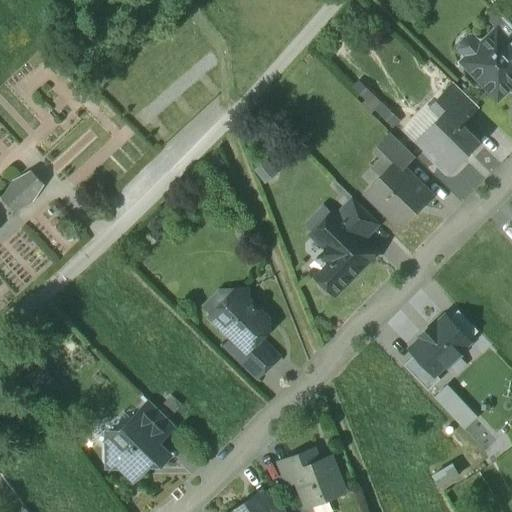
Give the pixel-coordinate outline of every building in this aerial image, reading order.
[(497,29),(461,62),(497,100),(511,85),(511,68),(496,52),(508,41),(497,29)] [(511,36),(508,41),(496,52),(511,68),(511,36)] [(477,107),(453,83),(429,108),(437,115),(442,110),(459,126),(460,125),(477,107)] [(397,121),(386,110),(380,116),(392,127),(397,121)] [(440,118),(417,142),(448,172),(461,158),(467,151),(468,151),(477,142),(460,125),(459,126),(442,110),(437,115),(440,118)] [(413,156),(391,134),(374,151),(391,167),(396,162),(402,168),(413,156)] [(391,167),(365,193),(399,227),(430,195),(402,168),(396,162),(391,167)] [(22,176),(13,181),(12,182),(1,199),(14,212),(32,202),(32,203),(33,202),(32,201),(38,193),(22,176)] [(379,223),(353,198),(336,216),(335,216),(342,223),(339,227),(358,245),(362,241),(379,223)] [(358,245),(339,227),(342,223),(335,216),(336,216),(333,213),(312,235),(326,249),(326,258),(325,259),(325,260),(328,263),(316,276),(321,281),(321,287),(326,292),(332,292),(334,294),(368,260),(368,246),(362,241),(358,245)] [(325,259),(315,259),(307,267),(313,272),(312,273),(316,276),(328,263),(325,260),(325,259)] [(246,300),(245,292),(229,292),(229,299),(212,317),(234,338),(245,350),(252,352),(262,341),(258,337),(265,330),(265,319),(246,300)] [(415,356),(433,375),(445,364),(448,367),(460,356),(457,353),(468,342),(445,318),(434,328),(432,326),(421,337),(423,339),(410,351),(415,356)] [(252,352),(245,350),(234,338),(225,347),(257,378),(278,356),(262,341),(252,352)] [(433,375),(415,356),(403,367),(427,391),(438,380),(433,375)] [(56,391),(40,372),(24,384),(40,404),(56,391)] [(447,383),(433,395),(462,428),(476,416),(447,383)] [(173,425),(150,403),(133,421),(155,443),(173,425)] [(132,420),(118,435),(106,435),(106,468),(120,468),(132,480),(148,464),(159,464),(167,455),(155,443),(133,421),(132,420)] [(316,464),(311,451),(290,460),(307,505),(341,492),(329,459),(316,464)] [(457,476),(450,465),(431,476),(437,488),(457,476)] [(257,496),(235,511),(268,511),(267,510),(257,496)] [(285,511),(278,502),(267,510),(268,511),(285,511)]
